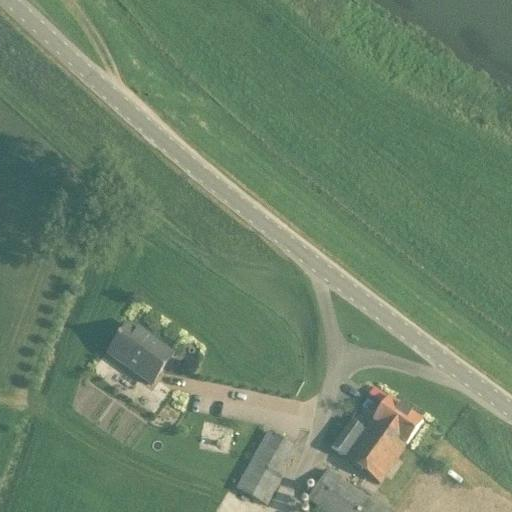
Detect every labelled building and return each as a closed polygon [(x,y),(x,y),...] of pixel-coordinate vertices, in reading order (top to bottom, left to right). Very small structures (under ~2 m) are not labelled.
[(157,380),(172,358),(129,328),(108,357),(151,387),(153,385),(157,380)] [(422,423),(389,400),(345,462),(379,486),(422,423)] [(350,424),(331,451),(343,461),(362,432),(350,424)] [(298,451),(267,434),(236,492),(266,509),(298,451)] [(306,502),(321,511),(384,511),(327,472),(306,502)]
